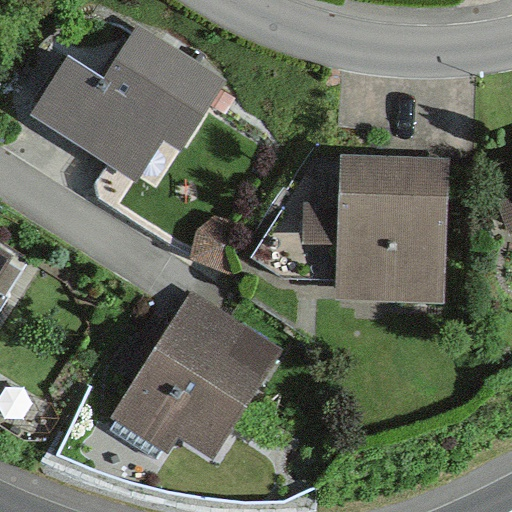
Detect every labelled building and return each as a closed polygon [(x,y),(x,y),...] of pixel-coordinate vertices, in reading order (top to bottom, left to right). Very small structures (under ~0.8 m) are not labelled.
[(97,82),(56,55),(16,117),(121,186),(147,148),(176,167),(226,92),(131,30),(97,82)] [(511,140),(493,148),(511,196),(511,140)] [(441,163),(326,161),(322,313),(438,316),(441,163)] [(0,270),(9,257),(0,250),(0,270)] [(198,468),(277,356),(188,293),(92,427),(148,466),(163,444),(198,468)]
